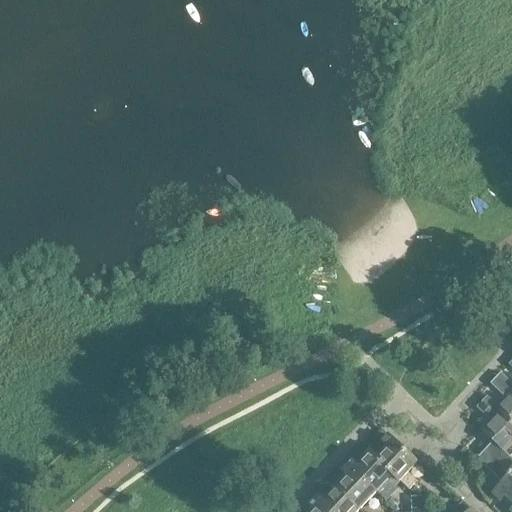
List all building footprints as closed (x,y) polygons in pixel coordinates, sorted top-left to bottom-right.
[(511,422),(511,385),(506,380),(500,386),(505,390),(501,394),(506,399),(498,407),(497,408),(511,422)] [(493,443),(506,455),(511,448),(511,422),(497,408),(498,407),(492,401),(485,408),(490,413),(486,417),(491,423),(482,432),(493,443)] [(387,437),(380,445),(371,455),(393,476),(392,477),(399,483),(400,483),(408,491),(416,482),(408,474),(417,466),(403,452),(387,437)] [(511,460),(506,455),(493,443),(476,461),(503,486),(493,497),(500,503),(506,498),(511,504),(511,460)] [(346,466),(376,494),(395,511),(408,511),(401,511),(389,500),(397,491),(394,489),(399,483),(392,477),(393,476),(371,455),(369,453),(359,464),(353,459),(346,466)] [(376,494),(346,466),(340,472),(345,478),(335,488),(360,511),(376,494)] [(358,511),(360,511),(335,488),(325,499),(319,494),(313,501),(325,511),(358,511)] [(415,498),(415,511),(428,511),(428,498),(415,498)] [(325,511),(313,501),(307,507),(311,511),(325,511)] [(454,511),(472,511),(463,503),(454,511)]
